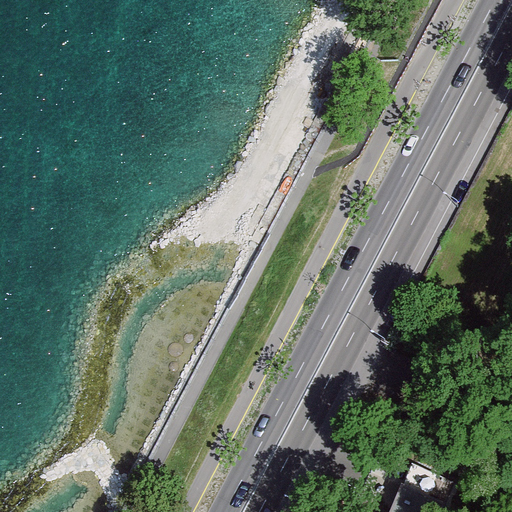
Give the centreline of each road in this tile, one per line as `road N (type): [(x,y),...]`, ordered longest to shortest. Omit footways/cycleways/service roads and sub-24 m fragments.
road 1 (primary): [(495,0),(225,511)]
road 2 (primary): [(263,511),(511,42)]
